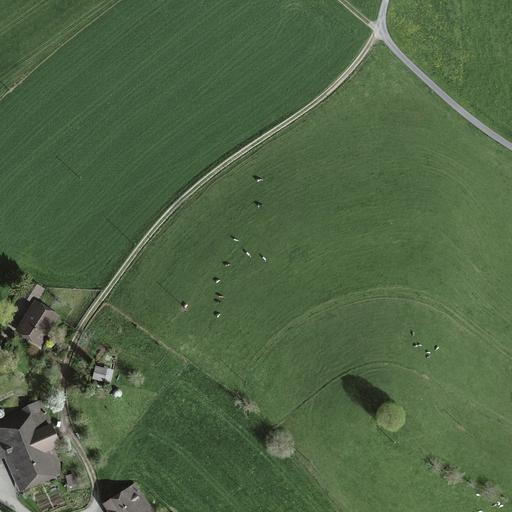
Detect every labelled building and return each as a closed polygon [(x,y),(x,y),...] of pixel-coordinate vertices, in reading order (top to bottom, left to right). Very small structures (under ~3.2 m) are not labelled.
[(30,282),(22,295),(35,303),(43,290),(30,282)] [(39,343),(56,318),(36,304),(19,329),(39,343)] [(95,366),(92,378),(103,381),(106,369),(95,366)] [(0,427),(23,483),(60,468),(51,447),(59,444),(50,422),(35,428),(29,413),(0,425),(0,427)] [(126,495),(122,488),(103,500),(111,511),(144,511),(150,508),(137,488),(126,495)]
